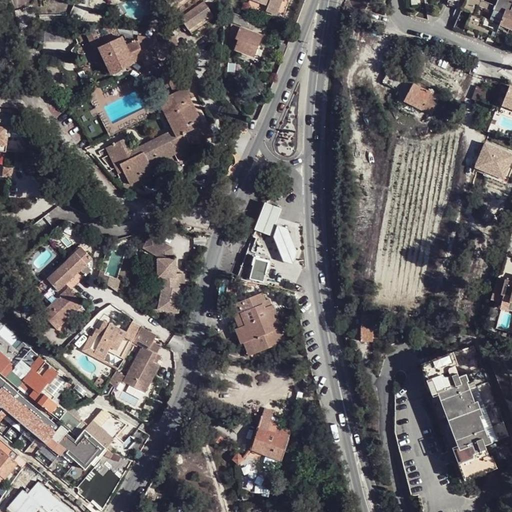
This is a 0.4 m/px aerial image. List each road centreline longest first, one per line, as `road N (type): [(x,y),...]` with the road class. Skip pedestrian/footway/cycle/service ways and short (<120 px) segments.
road 1 (primary): [(348,425),(318,277),(310,149),(330,0)]
road 2 (tertiary): [(116,511),(181,396),(214,244),(242,184)]
road 3 (tertiary): [(320,0),(242,184)]
